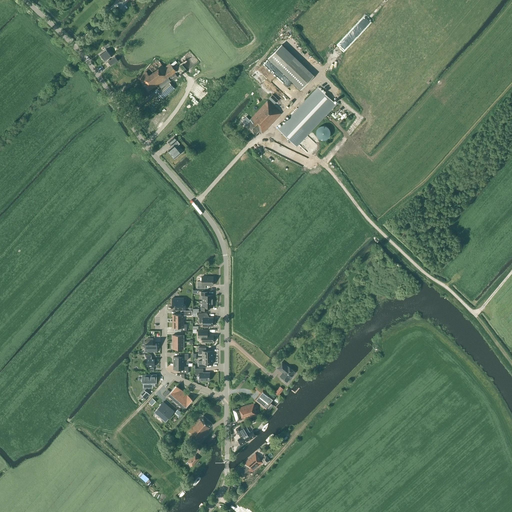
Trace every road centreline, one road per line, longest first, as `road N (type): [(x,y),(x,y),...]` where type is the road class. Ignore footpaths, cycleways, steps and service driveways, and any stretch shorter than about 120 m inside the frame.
road 1 (tertiary): [(226,399),(226,264),(218,234),(85,60),(23,0)]
road 2 (residential): [(162,309),(166,374),(226,399)]
